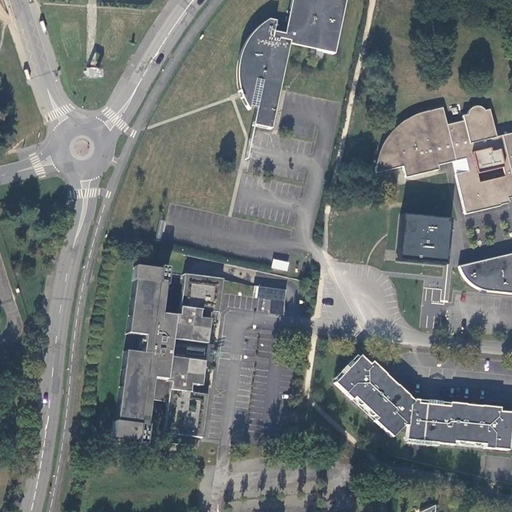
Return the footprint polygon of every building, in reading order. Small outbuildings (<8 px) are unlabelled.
[(291,0),(284,35),(272,32),(275,21),(267,20),(257,27),(250,35),(244,44),(240,54),(237,66),(237,83),(238,89),(240,95),(244,104),(248,110),(249,107),(256,108),(252,125),(270,130),(274,112),(279,90),(289,42),(316,48),(316,51),(333,55),(345,0),(291,0)] [(511,145),(509,134),(495,137),(489,110),(484,111),(482,109),(478,107),(475,107),(472,108),(470,110),(468,112),(467,115),(462,116),(463,121),(446,125),(443,108),(424,112),(424,115),(420,116),(413,118),(397,130),(390,138),(383,148),(380,158),(378,167),(376,166),(375,173),(393,169),(403,167),(406,178),(440,170),(439,164),(465,158),(469,172),(455,174),(466,215),(501,207),(500,205),(510,202),(509,198),(511,197),(511,145)] [(210,122),(170,113),(145,224),(185,232),(191,207),(207,211),(252,223),(264,176),(213,164),(201,161),(210,122)] [(451,221),(401,216),(397,261),(443,266),(447,266),(451,221)] [(511,253),(458,266),(459,271),(461,275),(463,278),(466,282),(470,284),(473,287),(477,289),(480,290),(511,294),(511,253)] [(273,259),(271,268),(287,271),(289,262),(273,259)] [(158,273),(134,269),(133,280),(135,281),(128,334),(144,336),(142,353),(126,352),(117,422),(114,422),(113,436),(137,440),(136,444),(145,445),(147,427),(145,426),(148,399),(167,402),(162,442),(193,447),(199,394),(188,392),(189,385),(200,386),(204,362),(211,363),(214,346),(206,345),(209,319),(198,318),(200,311),(211,312),(213,288),(182,284),(178,316),(174,315),(174,316),(159,314),(163,285),(166,285),(168,269),(158,268),(158,273)] [(284,301),(269,300),(268,311),(283,312),(284,301)] [(483,448),(500,450),(502,441),(505,437),(507,435),(510,434),(511,414),(503,413),(495,412),(496,409),(486,408),(486,407),(479,406),(479,407),(448,404),(448,407),(416,404),(385,376),(386,376),(382,372),(381,373),(378,369),(371,363),(368,365),(359,356),(334,383),(351,400),(354,397),(376,418),(373,421),(391,438),(402,426),(406,427),(405,441),(453,445),(453,442),(483,445),(483,448)] [(508,451),(510,434),(507,435),(505,437),(502,441),(500,450),(508,451)]
